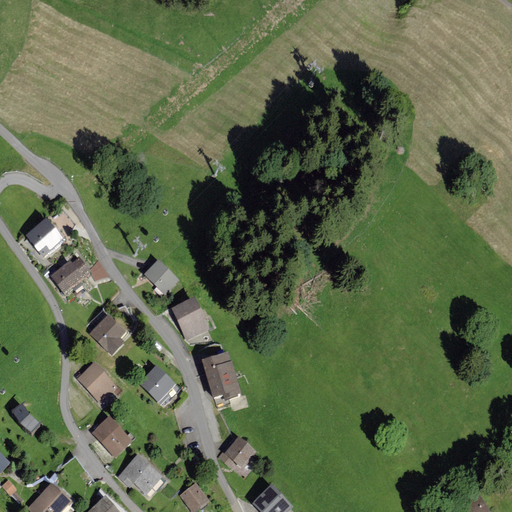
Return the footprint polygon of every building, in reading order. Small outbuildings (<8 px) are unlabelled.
[(43,222),(24,239),(42,260),(62,243),(43,222)] [(82,285),(65,266),(48,280),(65,300),(82,285)] [(176,286),(155,266),(143,279),(164,299),(176,286)] [(192,302),(170,313),(185,343),(206,332),(192,302)] [(124,336),(105,320),(88,339),(111,359),(123,346),(118,342),(124,336)] [(227,358),(198,368),(210,405),(218,402),(220,408),(241,400),(227,358)] [(116,390),(92,366),(76,381),(100,405),(116,390)] [(176,391),(153,371),(137,389),(160,409),(176,391)] [(25,419),(19,408),(9,416),(16,430),(28,439),(35,426),(25,419)] [(131,446),(108,420),(91,435),(113,461),(131,446)] [(253,457),(234,442),(222,457),(241,472),(253,457)] [(161,480),(134,459),(116,481),(128,492),(132,487),(146,499),(161,480)] [(62,511),(68,505),(47,487),(25,511),(62,511)] [(199,511),(207,506),(192,487),(178,498),(188,511),(199,511)] [(289,511),(268,490),(251,507),(256,511),(289,511)] [(113,511),(100,499),(87,511),(113,511)]
